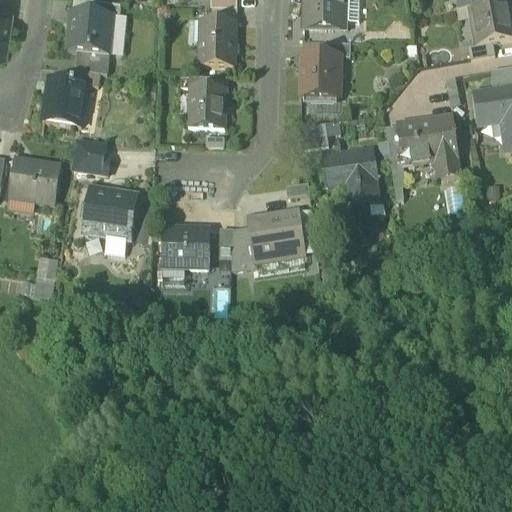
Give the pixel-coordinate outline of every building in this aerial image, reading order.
[(211,0),(211,15),(213,15),(237,16),(237,0),(211,0)] [(341,35),(342,27),(342,2),(347,2),(347,1),(346,0),(303,0),(303,33),(341,35)] [(354,0),(355,2),(347,1),(347,2),(342,2),(342,27),(359,28),(360,2),(358,2),(358,0),(354,0)] [(460,0),(463,14),(470,13),(503,7),(501,0),(460,0)] [(93,19),(94,8),(74,4),(72,17),(93,19)] [(511,28),(508,6),(503,7),(470,13),(472,26),(477,51),(477,52),(493,49),(511,45),(511,28)] [(113,23),(120,23),(121,11),(94,8),(93,19),(113,21),(113,23)] [(0,51),(2,52),(8,12),(0,11),(0,51)] [(459,28),(472,26),(470,13),(463,14),(456,15),(459,28)] [(237,28),(237,16),(213,15),(213,27),(237,28)] [(105,61),(109,61),(113,23),(113,21),(93,19),(72,17),(68,57),(77,58),(105,61)] [(199,73),(236,74),(237,28),(213,27),(200,27),(199,73)] [(341,62),(345,62),(346,50),(319,49),(319,61),(341,62)] [(469,53),(471,65),(495,61),(493,49),(477,52),(477,51),(469,53)] [(77,58),(74,77),(102,81),(105,61),(77,58)] [(316,104),(340,105),(341,62),(319,61),(302,61),(301,104),(316,104)] [(490,76),(494,97),(511,94),(511,72),(510,73),(490,76)] [(100,93),(102,81),(74,77),(72,89),(88,91),(100,93)] [(205,95),(227,97),(227,85),(205,84),(205,95)] [(48,130),(82,135),(88,91),(72,89),(49,86),(47,101),(52,102),(48,130)] [(508,143),(509,152),(511,151),(511,94),(494,97),(474,100),(478,131),(490,129),(506,127),(508,143)] [(189,135),(225,137),(227,97),(205,95),(191,95),(189,135)] [(339,121),(340,105),(316,104),(315,121),(339,121)] [(440,164),(443,186),(461,183),(453,124),(398,132),(398,133),(403,170),(404,169),(440,164)] [(492,145),(508,143),(506,127),(490,129),(492,145)] [(297,135),(300,157),(327,153),(324,131),(297,135)] [(391,168),(392,177),(404,175),(405,175),(404,169),(403,170),(398,133),(386,134),(388,148),(391,168)] [(75,162),(104,166),(104,165),(105,166),(107,151),(77,147),(75,162)] [(380,169),(391,168),(388,148),(378,149),(380,169)] [(345,193),(348,211),(380,206),(377,188),(378,188),(374,157),(322,164),(326,195),(345,193)] [(72,177),(108,182),(110,166),(105,166),(104,165),(104,166),(75,162),(72,177)] [(11,207),(55,213),(61,173),(17,166),(11,207)] [(406,195),(404,175),(392,177),(396,209),(404,208),(402,196),(406,195)] [(286,194),(288,205),(310,202),(308,191),(286,194)] [(106,247),(108,247),(127,250),(129,250),(137,205),(92,198),(85,243),(88,244),(89,238),(107,241),(106,247)] [(250,236),(255,272),(257,271),(256,266),(270,263),(271,269),(307,264),(301,220),(249,228),(250,236)] [(164,277),(209,278),(210,237),(165,236),(164,277)] [(250,236),(234,238),(233,268),(233,281),(258,277),(257,271),(255,272),(250,236)] [(220,268),(233,268),(234,238),(221,237),(220,268)] [(88,244),(106,247),(107,241),(89,238),(88,244)] [(125,265),(127,250),(108,247),(105,262),(125,265)] [(256,266),(257,271),(271,269),(270,263),(256,266)] [(58,301),(57,266),(38,267),(40,302),(58,301)] [(231,323),(232,285),(213,285),(212,323),(231,323)]
